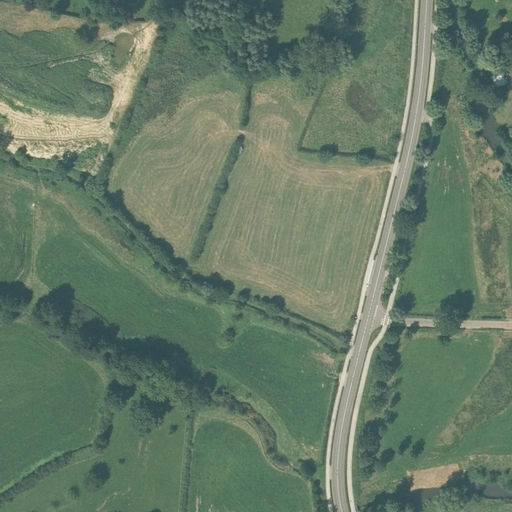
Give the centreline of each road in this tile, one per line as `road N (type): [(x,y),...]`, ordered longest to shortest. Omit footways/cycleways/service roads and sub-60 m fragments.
road 1 (tertiary): [(368,317),(416,114),(426,0)]
road 2 (tertiary): [(342,511),(339,442),(368,317)]
road 3 (unclassified): [(511,324),(368,317)]
